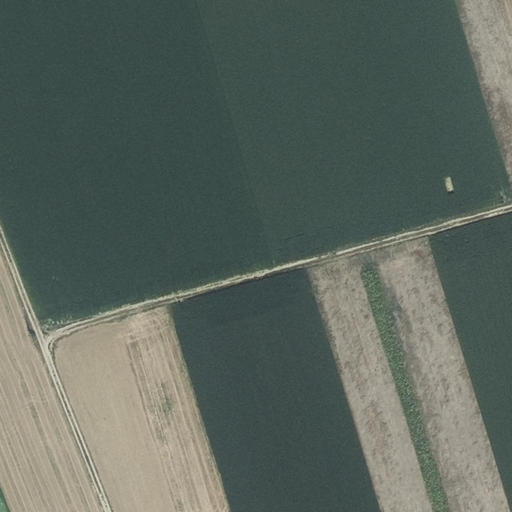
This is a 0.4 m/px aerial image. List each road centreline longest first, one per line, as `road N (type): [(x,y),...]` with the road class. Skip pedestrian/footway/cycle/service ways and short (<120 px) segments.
road 1 (track): [(511,207),(46,333)]
road 2 (track): [(0,214),(115,511)]
